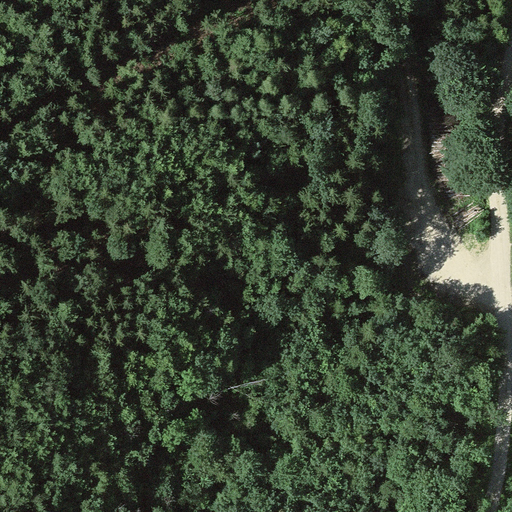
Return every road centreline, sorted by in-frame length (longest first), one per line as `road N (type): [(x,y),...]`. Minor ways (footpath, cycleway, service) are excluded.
road 1 (track): [(511,71),(498,165),(507,397),(489,511)]
road 2 (track): [(511,308),(459,266),(436,231),(391,0)]
